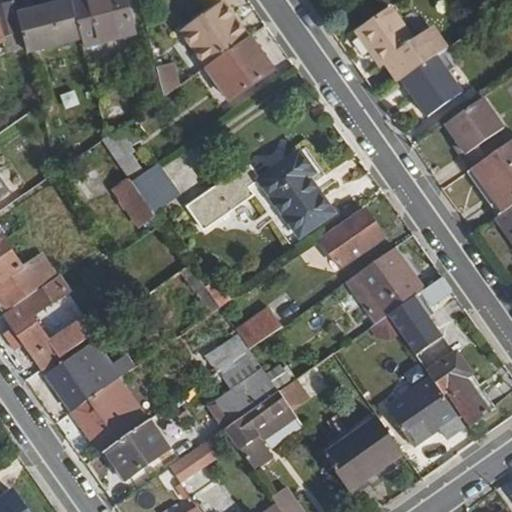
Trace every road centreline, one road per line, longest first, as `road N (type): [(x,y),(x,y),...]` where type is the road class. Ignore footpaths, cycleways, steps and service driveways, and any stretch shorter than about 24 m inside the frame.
road 1 (residential): [(511,333),(273,0)]
road 2 (residential): [(0,383),(88,511)]
